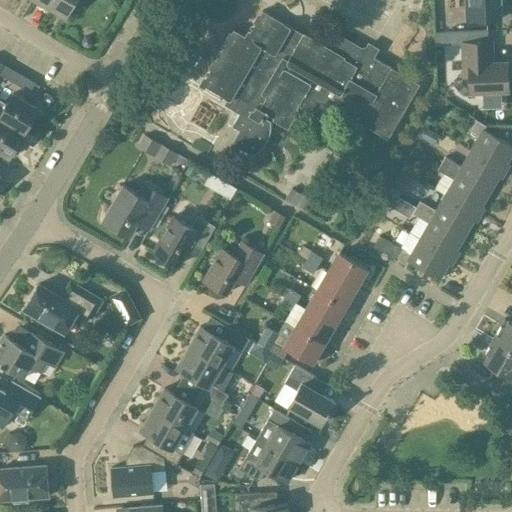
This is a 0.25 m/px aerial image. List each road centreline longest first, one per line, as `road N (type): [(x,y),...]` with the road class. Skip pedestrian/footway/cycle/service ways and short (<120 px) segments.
road 1 (residential): [(76,511),(73,461),(156,306),(144,285),(32,217)]
road 2 (residential): [(324,511),(322,490),(383,379),(449,334),(511,227)]
road 3 (residential): [(32,217),(114,80)]
road 4 (residential): [(114,80),(0,17)]
